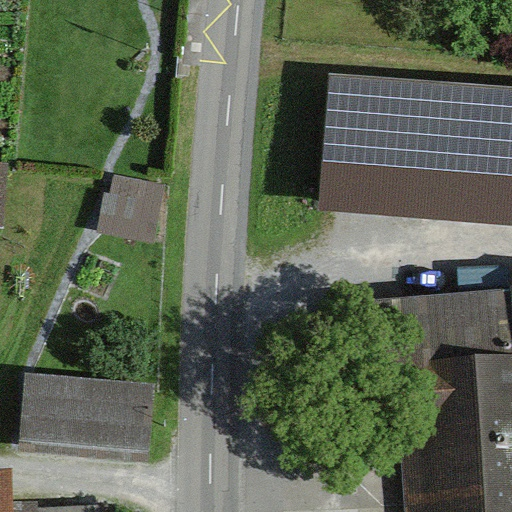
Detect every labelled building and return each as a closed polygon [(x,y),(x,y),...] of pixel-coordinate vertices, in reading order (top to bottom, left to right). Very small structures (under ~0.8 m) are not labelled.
[(511,101),(331,86),(319,223),(511,239),(511,101)] [(95,226),(143,236),(152,195),(105,185),(95,226)] [(511,511),(511,299),(352,311),(358,389),(378,388),(382,442),(407,440),(412,511),(511,511)] [(142,450),(144,389),(22,386),(20,447),(142,450)] [(0,511),(15,511),(14,485),(0,485),(0,511)]
